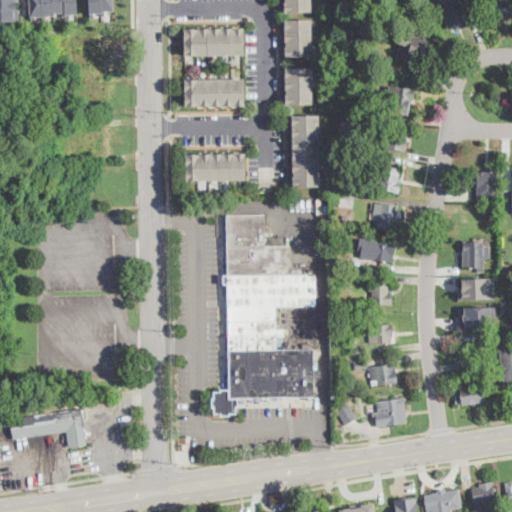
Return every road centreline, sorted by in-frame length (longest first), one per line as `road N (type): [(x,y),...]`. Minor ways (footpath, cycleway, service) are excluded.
road 1 (residential): [(150,0),(160,492)]
road 2 (residential): [(443,443),(424,275),(452,131)]
road 3 (secondary): [(43,511),(353,461)]
road 4 (residential): [(150,5),(252,5),(263,15),(266,177)]
road 5 (secondary): [(353,461),(511,437)]
